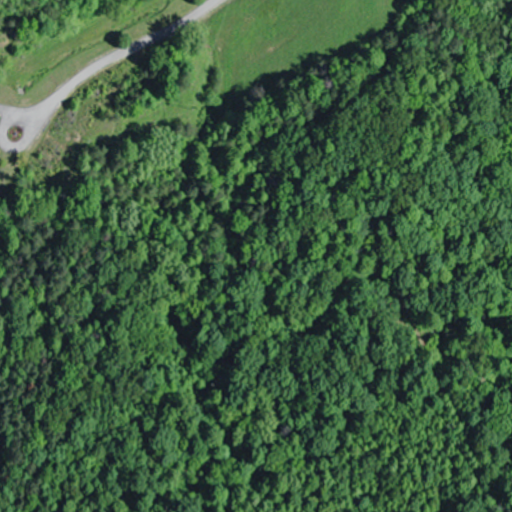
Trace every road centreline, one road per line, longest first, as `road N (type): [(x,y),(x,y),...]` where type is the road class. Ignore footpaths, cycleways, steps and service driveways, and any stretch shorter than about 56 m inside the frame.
road 1 (residential): [(49,103),(216,0)]
road 2 (residential): [(22,144),(49,103),(9,123),(8,146),(22,144)]
